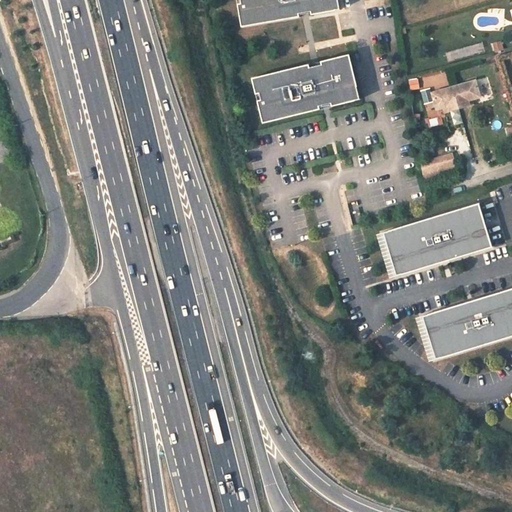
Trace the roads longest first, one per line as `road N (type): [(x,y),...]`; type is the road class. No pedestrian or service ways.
road 1 (trunk): [(71,0),(200,511)]
road 2 (trunk): [(241,511),(113,0)]
road 3 (trunk): [(53,0),(121,291),(161,511)]
road 4 (residential): [(0,35),(59,236),(44,282),(0,306)]
road 5 (trunk): [(220,278),(134,0)]
road 6 (trunk): [(371,511),(333,494),(292,457),(264,408),(220,278)]
road 7 (trunk): [(283,511),(220,278)]
